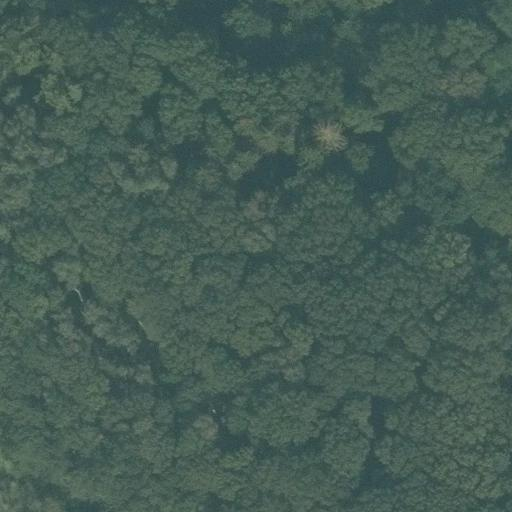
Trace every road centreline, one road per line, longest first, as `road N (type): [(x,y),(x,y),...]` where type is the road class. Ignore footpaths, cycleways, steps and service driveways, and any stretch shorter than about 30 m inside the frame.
road 1 (track): [(321,511),(390,235)]
road 2 (track): [(390,235),(414,100)]
